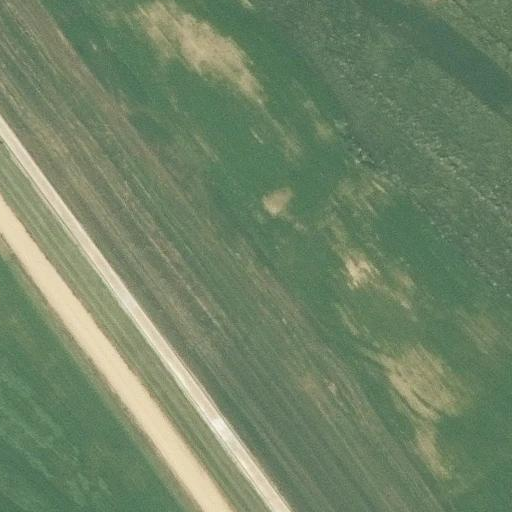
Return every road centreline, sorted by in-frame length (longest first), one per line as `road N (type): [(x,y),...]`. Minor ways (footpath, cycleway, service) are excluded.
road 1 (track): [(0,123),(287,511)]
road 2 (track): [(217,511),(0,213)]
